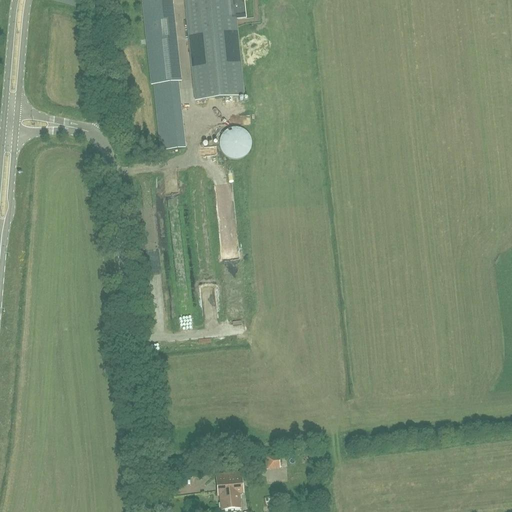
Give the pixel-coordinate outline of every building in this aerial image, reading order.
[(154,0),(142,0),(151,86),(153,85),(154,95),(180,92),(179,83),(171,83),(164,19),(173,18),(172,3),(155,5),(154,0)] [(244,0),(197,0),(185,1),(195,101),(243,96),(235,20),(246,19),(244,0)] [(282,470),(281,456),(266,457),(267,470),(282,470)] [(304,479),(308,477),(304,468),(299,471),(304,479)] [(221,511),(240,509),(239,494),(243,494),(240,472),(216,475),(218,497),(219,497),(221,511)]
